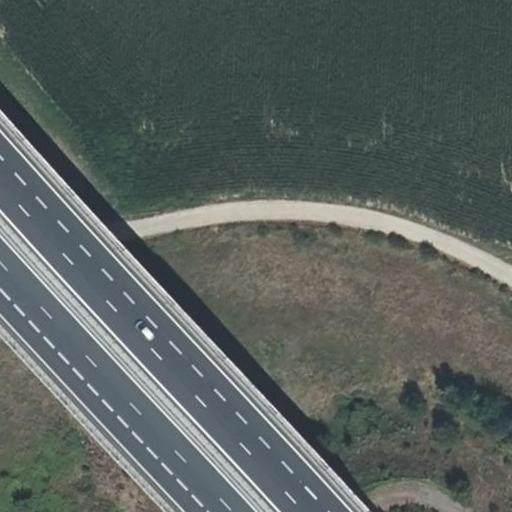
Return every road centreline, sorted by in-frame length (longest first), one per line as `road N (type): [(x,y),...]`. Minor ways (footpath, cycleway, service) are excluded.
road 1 (track): [(511,276),(405,227),(264,209),(198,216),(85,245),(0,289)]
road 2 (motorway): [(313,511),(0,173)]
road 3 (motorway): [(0,279),(216,511)]
